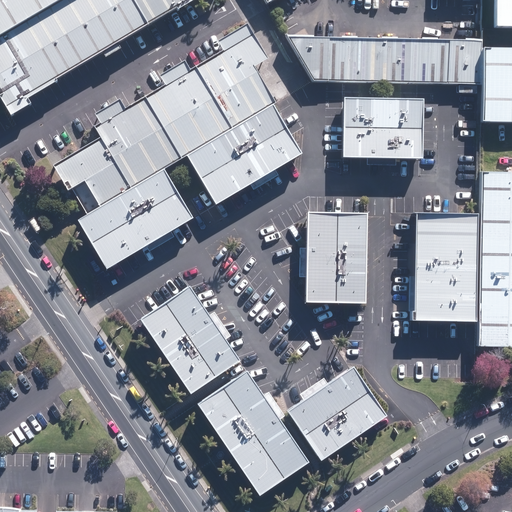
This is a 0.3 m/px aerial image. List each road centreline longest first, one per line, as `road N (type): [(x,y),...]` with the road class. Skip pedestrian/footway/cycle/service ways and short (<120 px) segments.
road 1 (secondary): [(194,511),(0,223)]
road 2 (residential): [(354,511),(444,451),(511,419)]
